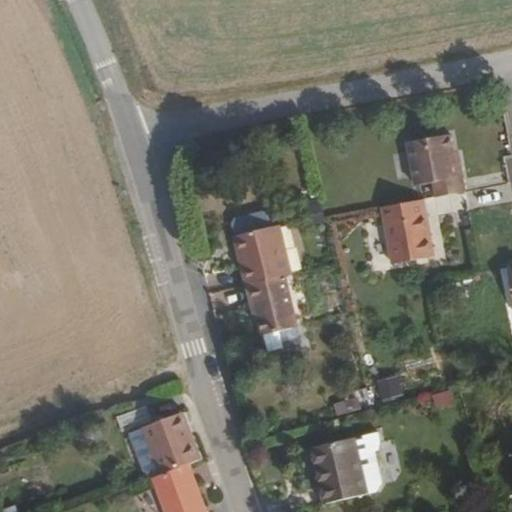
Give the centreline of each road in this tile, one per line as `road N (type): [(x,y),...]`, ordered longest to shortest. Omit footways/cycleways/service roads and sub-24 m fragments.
road 1 (unclassified): [(128,125),(248,511)]
road 2 (unclassified): [(128,125),(511,62)]
road 3 (track): [(198,363),(0,439)]
road 4 (unclassified): [(74,0),(128,125)]
